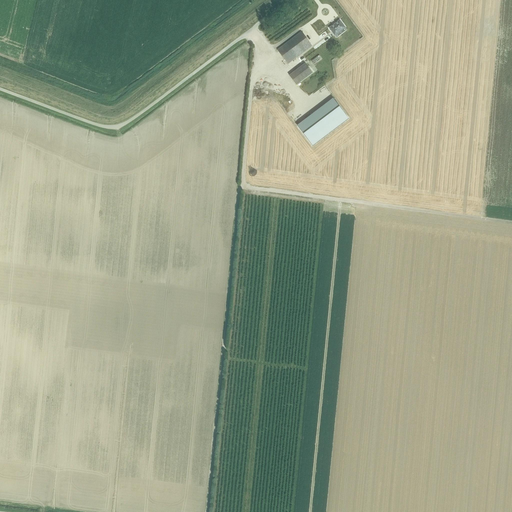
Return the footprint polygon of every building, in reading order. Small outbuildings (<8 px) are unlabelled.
[(334,35),(345,27),(339,20),(329,28),(334,35)] [(302,33),(278,51),(288,65),(312,46),(302,33)] [(314,65),(321,59),(319,55),(312,61),(314,65)] [(305,64),(289,76),(296,86),(313,74),(305,64)] [(333,99),(297,126),(313,146),(349,119),(333,99)]
